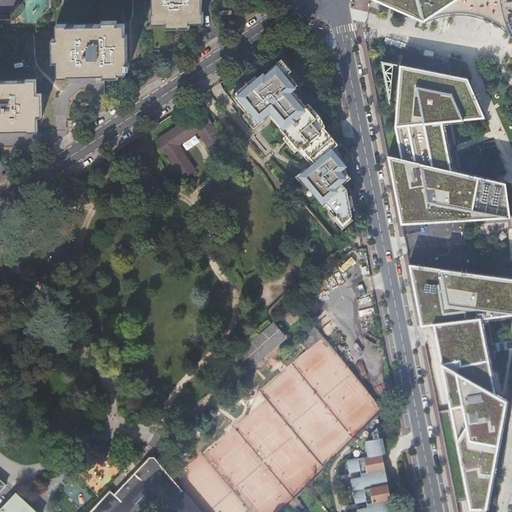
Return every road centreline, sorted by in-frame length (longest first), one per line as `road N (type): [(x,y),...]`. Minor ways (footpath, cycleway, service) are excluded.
road 1 (secondary): [(332,0),(438,511)]
road 2 (tertiary): [(304,0),(0,200)]
